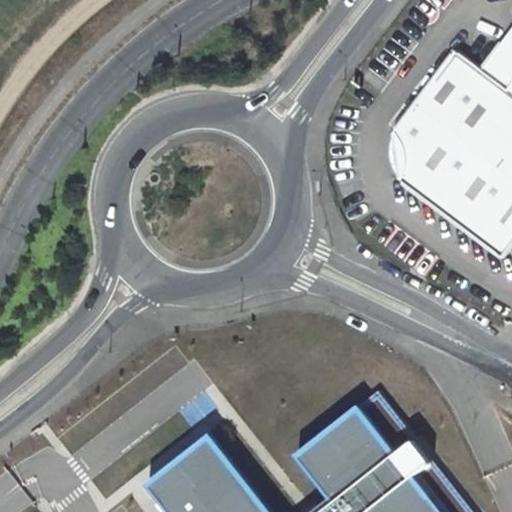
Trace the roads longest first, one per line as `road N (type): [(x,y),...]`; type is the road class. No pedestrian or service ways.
road 1 (unclassified): [(274,254),(511,371)]
road 2 (secondary): [(0,428),(52,391),(119,316),(176,289)]
road 3 (secondary): [(226,120),(177,119),(135,145),(113,189),(118,238)]
road 4 (secondary): [(118,238),(90,309),(0,388)]
road 5 (secondary): [(278,163),(298,111),(382,0)]
road 6 (secondary): [(346,0),(275,89),(226,120)]
